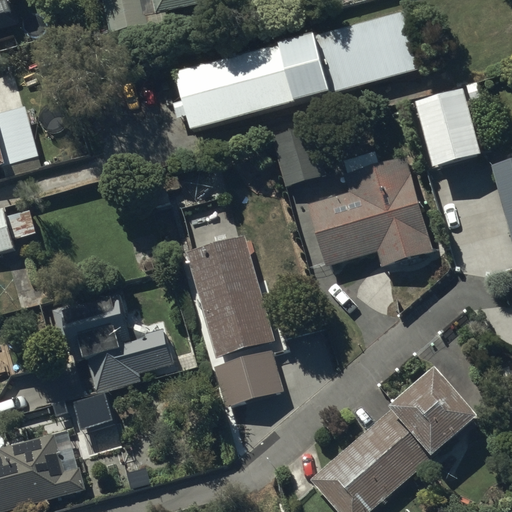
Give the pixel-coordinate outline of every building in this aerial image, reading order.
[(0,0),(0,36),(21,31),(17,15),(24,13),(20,0),(0,0)] [(102,0),(112,45),(170,32),(167,18),(251,0),(102,0)] [(423,77),(406,17),(178,81),(185,108),(174,111),(178,126),(189,124),(194,141),(298,112),(298,114),(333,105),(332,102),(423,77)] [(468,104),(466,104),(421,116),(438,180),(485,168),(468,104)] [(288,193),(327,182),(313,132),(274,143),(288,193)] [(385,274),(435,259),(406,167),(394,171),(391,162),(382,165),(378,154),(346,164),(351,182),(346,184),(351,200),(310,213),(329,275),(380,260),(385,274)] [(511,169),(495,174),(511,240),(511,169)] [(0,259),(16,256),(6,217),(0,218),(0,259)] [(278,350),(247,244),(189,261),(220,367),(278,350)] [(453,278),(446,259),(426,269),(434,291),(453,278)] [(141,382),(176,371),(166,339),(136,349),(120,299),(61,317),(78,370),(85,368),(87,374),(91,372),(99,399),(142,386),(141,382)] [(286,398),(274,359),(217,376),(229,415),(286,398)] [(436,470),(480,431),(438,383),(399,418),(397,416),(314,489),(334,511),(380,511),(433,466),(436,470)] [(79,456),(118,446),(107,401),(68,410),(79,456)] [(0,511),(38,511),(88,499),(82,477),(67,481),(57,443),(2,458),(3,462),(0,462),(0,511)]
